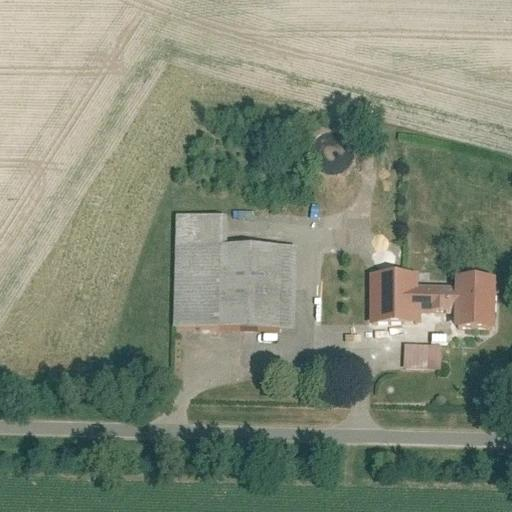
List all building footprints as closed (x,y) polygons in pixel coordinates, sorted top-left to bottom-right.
[(226,219),(177,218),(175,328),(295,331),(297,252),(225,250),(226,219)] [(423,278),(369,277),(368,325),(422,326),(422,314),(423,289),(423,278)] [(454,331),(494,332),(495,280),(455,279),(455,290),(454,315),(454,331)] [(422,314),(454,315),(455,290),(423,289),(422,314)] [(442,348),(405,347),(405,370),(442,371),(442,348)]
